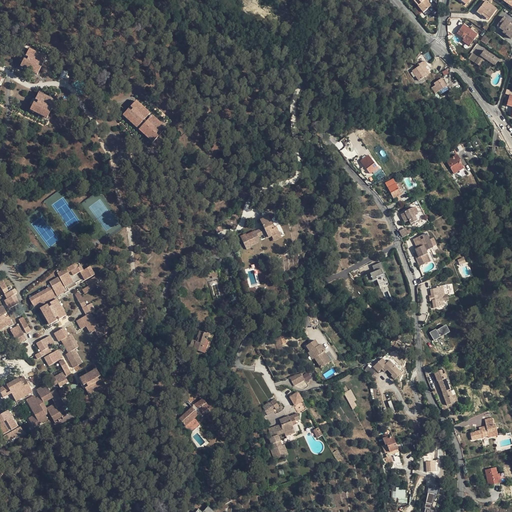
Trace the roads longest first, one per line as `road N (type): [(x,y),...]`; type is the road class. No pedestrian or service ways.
road 1 (residential): [(187,0),(291,60),(343,162),(384,208),(417,287),(422,379),(459,454),(457,511)]
road 2 (unknown): [(12,511),(12,482),(32,453),(145,386),(167,291),(204,263),(230,258),(237,268),(249,319),(238,357),(262,370),(287,407),(269,420)]
road 3 (tertiary): [(437,49),(511,147)]
